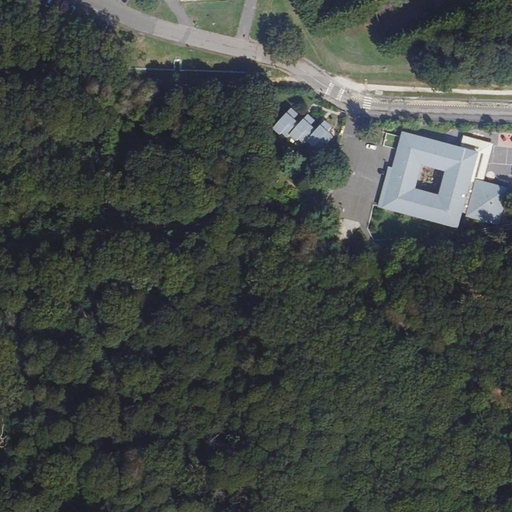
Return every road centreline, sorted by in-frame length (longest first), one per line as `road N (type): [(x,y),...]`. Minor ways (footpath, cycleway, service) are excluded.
road 1 (track): [(0,248),(167,222),(358,304),(511,405)]
road 2 (track): [(313,85),(0,71)]
road 3 (unclassified): [(313,85),(277,58),(140,24),(91,0)]
road 4 (unclassified): [(313,85),(367,106),(511,112)]
